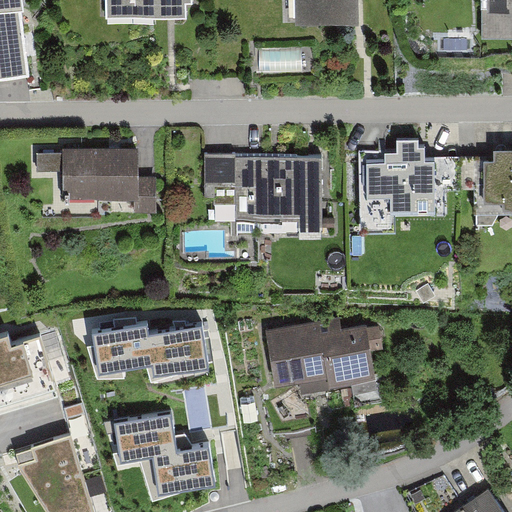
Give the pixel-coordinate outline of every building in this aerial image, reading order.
[(0,0),(0,82),(30,80),(19,7),(24,6),(22,0),(0,0)] [(107,0),(108,16),(187,14),(187,0),(107,0)] [(359,0),(294,0),(295,27),(360,26),(359,0)] [(511,0),(482,0),(483,40),(511,40),(511,0)] [(475,164),(476,205),(496,205),(496,213),(511,212),(511,152),(488,153),(488,163),(475,164)] [(125,205),(126,218),(149,218),(148,185),(128,185),(128,155),(52,155),(53,206),(60,206),(60,212),(83,212),(84,204),(125,205)] [(354,161),(356,223),(439,221),(438,163),(411,164),(411,159),(354,161)] [(291,227),(291,242),(313,242),(312,168),(228,170),(228,163),(197,164),(197,204),(207,204),(207,213),(227,212),(227,228),(291,227)] [(153,369),(153,379),(210,372),(203,324),(153,332),(152,324),(92,332),(99,376),(153,369)] [(334,328),(260,341),(270,394),(294,389),(297,406),(327,401),(326,394),(347,390),(351,413),(375,409),(366,361),(379,359),(375,335),(360,338),(359,333),(336,337),(334,328)] [(0,334),(0,417),(59,397),(40,335),(11,344),(9,332),(0,334)] [(178,450),(171,411),(114,420),(121,465),(152,460),(159,497),(216,488),(209,443),(178,450)] [(94,511),(69,434),(13,452),(21,474),(46,511),(94,511)] [(459,511),(494,511),(483,496),(459,511)]
